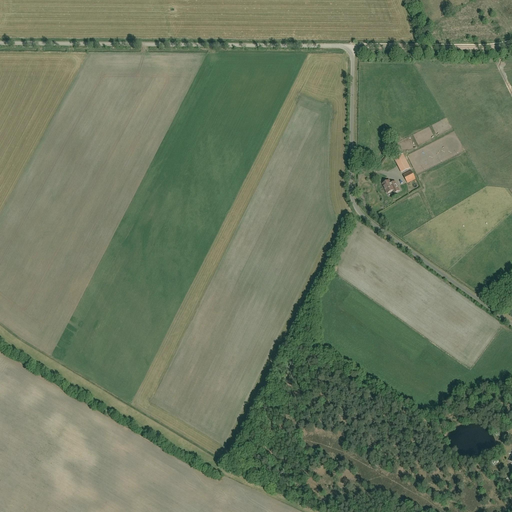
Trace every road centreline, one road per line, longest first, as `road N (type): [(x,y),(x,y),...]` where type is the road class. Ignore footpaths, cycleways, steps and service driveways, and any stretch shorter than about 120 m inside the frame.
road 1 (unclassified): [(511,320),(357,207),(350,48),(0,42)]
road 2 (track): [(511,42),(350,48)]
